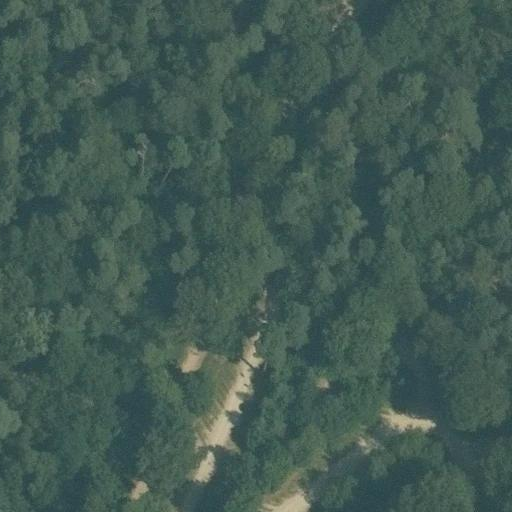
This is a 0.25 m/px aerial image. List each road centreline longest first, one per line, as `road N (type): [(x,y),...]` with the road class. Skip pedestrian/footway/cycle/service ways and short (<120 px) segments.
road 1 (track): [(355,0),(226,270)]
road 2 (track): [(171,411),(0,349)]
